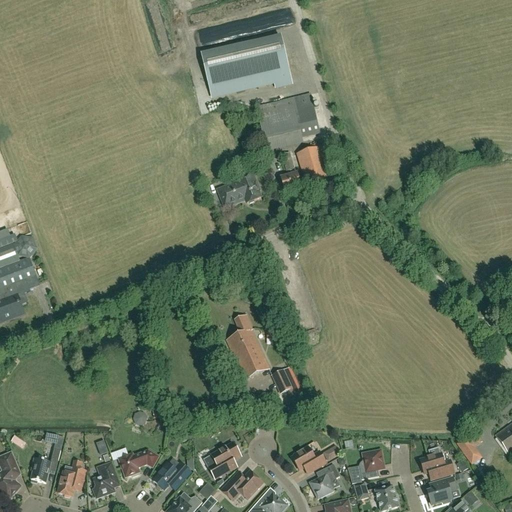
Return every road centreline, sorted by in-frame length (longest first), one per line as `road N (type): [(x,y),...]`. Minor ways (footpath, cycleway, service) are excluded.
road 1 (unclassified): [(511,363),(358,204),(0,347)]
road 2 (track): [(294,0),(358,204)]
